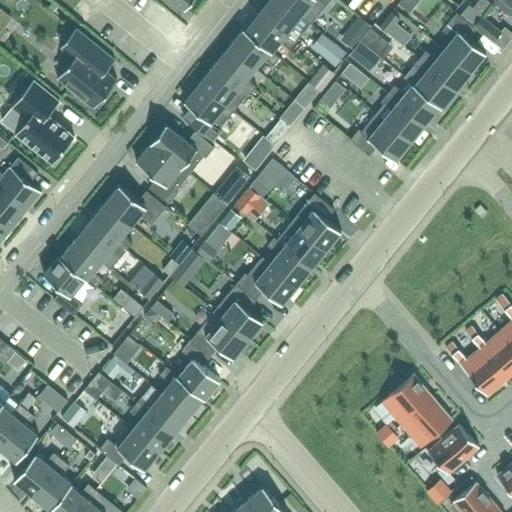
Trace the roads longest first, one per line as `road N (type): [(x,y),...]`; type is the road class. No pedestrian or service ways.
road 1 (residential): [(0,277),(232,0)]
road 2 (residential): [(354,279),(483,419),(511,397)]
road 3 (residential): [(458,147),(354,279)]
road 4 (residential): [(354,279),(253,410)]
road 5 (residential): [(253,410),(164,511)]
road 6 (residential): [(253,410),(338,511)]
